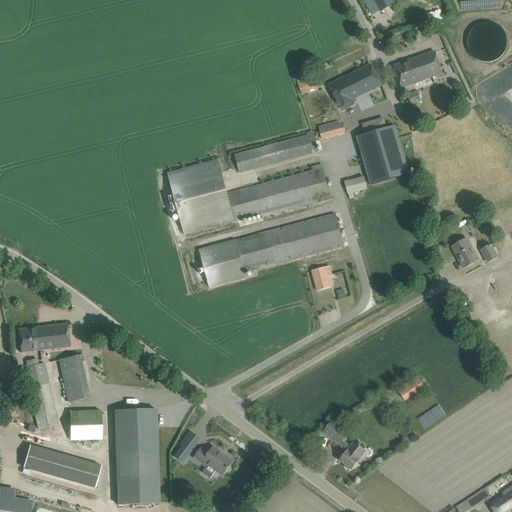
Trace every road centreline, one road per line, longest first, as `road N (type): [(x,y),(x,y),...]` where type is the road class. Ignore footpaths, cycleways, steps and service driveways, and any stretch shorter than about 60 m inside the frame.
road 1 (unclassified): [(359,511),(50,279),(0,251)]
road 2 (unknown): [(226,411),(450,287)]
road 3 (track): [(107,458),(17,434),(9,482)]
